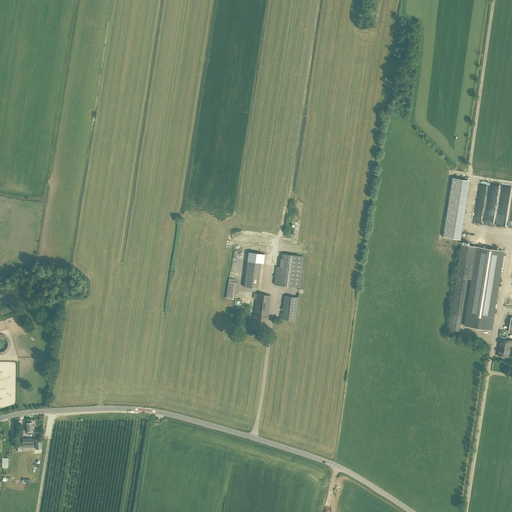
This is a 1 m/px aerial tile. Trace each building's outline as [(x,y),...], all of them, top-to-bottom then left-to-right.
[(471,180),(452,177),(443,236),(461,239),(471,180)] [(476,216),(483,216),(486,187),(479,186),(476,216)] [(491,330),(497,290),(504,251),(477,247),(465,326),(491,330)] [(280,267),(276,267),(274,284),(299,288),(303,256),(282,254),(280,267)] [(261,263),(247,261),(244,287),(257,289),(261,263)] [(458,331),(468,263),(459,262),(448,329),(458,331)] [(227,297),(234,298),(236,282),(229,282),(227,297)] [(257,294),(254,315),(252,327),(266,329),(268,317),(271,295),(257,294)] [(295,321),(298,297),(284,296),(282,319),(295,321)] [(0,333),(0,354),(3,354),(8,352),(10,349),(11,345),(11,341),(9,338),(7,335),(2,334),(0,333)] [(511,344),(511,341),(506,340),(504,340),(501,339),(500,346),(501,346),(500,351),(499,351),(498,355),(502,356),(502,357),(503,358),(504,358),(505,358),(505,356),(509,357),(510,349),(509,348),(509,344),(511,344)] [(23,448),(34,447),(33,438),(22,439),(23,448)]
